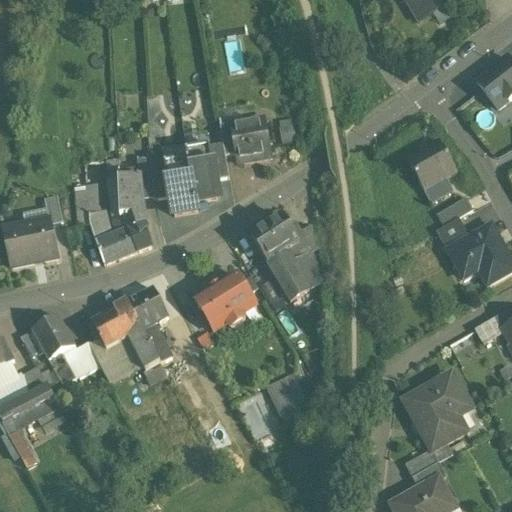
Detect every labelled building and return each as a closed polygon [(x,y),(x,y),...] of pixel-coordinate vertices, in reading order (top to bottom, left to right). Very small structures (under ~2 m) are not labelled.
[(404,0),(406,2),(406,3),(419,25),(433,16),(449,7),(450,7),(445,0),(404,0)] [(449,7),(433,16),(434,19),(435,18),(440,26),(454,18),(450,10),(450,9),(449,7)] [(478,86),(500,114),(511,105),(511,66),(509,63),(478,86)] [(263,122),(220,129),(221,135),(233,133),(237,158),(239,167),(270,161),(263,122)] [(233,133),(221,135),(223,148),(226,160),(237,158),(233,133)] [(441,147),(407,166),(430,207),(452,194),(446,182),(457,176),(441,147)] [(223,148),(210,150),(216,184),(229,182),(226,160),(223,148)] [(210,150),(187,155),(188,164),(197,215),(198,215),(197,206),(219,202),(216,184),(210,150)] [(150,162),(137,163),(139,180),(140,180),(142,203),(154,202),(151,170),(150,162)] [(118,163),(107,164),(109,183),(119,182),(120,182),(118,163)] [(188,164),(165,168),(171,201),(174,219),(197,215),(188,164)] [(165,168),(151,170),(154,202),(155,204),(171,201),(165,168)] [(139,180),(120,182),(119,182),(121,221),(125,220),(143,213),(142,203),(140,180),(139,180)] [(119,182),(109,183),(110,199),(113,224),(121,221),(119,182)] [(98,188),(87,190),(89,218),(101,216),(98,188)] [(87,190),(76,191),(79,228),(90,227),(89,218),(87,190)] [(58,201),(45,204),(49,225),(50,225),(51,230),(64,227),(58,201)] [(466,203),(437,219),(444,230),(458,222),(472,214),(466,203)] [(143,213),(125,220),(131,234),(130,235),(138,256),(153,251),(145,230),(147,229),(143,213)] [(101,216),(89,218),(90,227),(97,247),(112,241),(106,216),(101,216)] [(121,221),(113,224),(116,234),(121,238),(130,235),(131,234),(125,220),(121,221)] [(283,220),(251,241),(268,268),(287,256),(290,261),(291,260),(297,256),(296,256),(303,251),(296,240),(301,237),(300,236),(292,224),(288,227),(283,220)] [(444,230),(436,235),(447,253),(469,241),(458,222),(444,230)] [(49,225),(39,227),(39,228),(27,231),(26,230),(10,233),(13,251),(7,252),(12,272),(58,262),(54,242),(53,242),(51,230),(50,225),(49,225)] [(469,241),(447,253),(457,271),(472,262),(487,288),(511,274),(511,265),(491,228),(469,241)] [(311,229),(300,236),(301,237),(296,240),(303,251),(296,256),(297,256),(291,260),(296,269),(294,270),(309,293),(321,287),(316,259),(322,258),(319,237),(313,238),(311,229)] [(112,241),(97,247),(104,269),(138,256),(130,235),(121,238),(112,241)] [(268,268),(267,268),(290,305),(309,293),(294,270),(296,269),(291,260),(290,261),(287,256),(268,268)] [(236,278),(195,304),(214,334),(228,325),(231,330),(245,322),(242,317),(255,308),(248,297),(242,286),(236,278)] [(251,281),(242,286),(248,297),(257,291),(251,281)] [(169,321),(154,292),(127,306),(143,335),(154,329),(169,321)] [(127,306),(100,321),(116,350),(133,341),(143,335),(127,306)] [(511,311),(495,321),(501,332),(511,325),(511,311)] [(59,321),(33,335),(44,354),(64,389),(77,382),(65,362),(78,355),(77,354),(77,353),(59,321)] [(116,350),(100,321),(91,326),(100,342),(106,355),(116,350)] [(483,345),(502,334),(495,321),(475,333),(483,345)] [(511,325),(501,332),(502,334),(509,347),(511,345),(511,325)] [(172,361),(157,332),(155,333),(154,329),(143,335),(160,367),(165,365),(172,361)] [(44,354),(33,335),(21,341),(33,361),(44,354)] [(143,335),(133,341),(137,350),(134,352),(143,369),(145,374),(160,367),(143,335)] [(116,350),(106,355),(100,342),(90,348),(101,369),(110,386),(143,369),(134,352),(137,350),(133,341),(116,350)] [(77,353),(77,354),(78,355),(65,362),(77,382),(101,369),(90,348),(89,347),(77,353)] [(9,353),(8,354),(2,357),(5,367),(14,363),(9,353)] [(160,367),(145,374),(152,387),(167,379),(160,367)] [(41,377),(38,371),(25,379),(30,399),(2,414),(13,435),(59,410),(48,390),(41,377)] [(55,386),(48,373),(41,377),(48,390),(55,386)] [(449,375),(404,401),(420,430),(417,432),(428,452),(429,452),(430,452),(464,433),(455,418),(469,410),(449,375)] [(293,377),(268,389),(283,422),(309,410),(293,377)] [(428,452),(405,465),(412,481),(439,466),(430,452),(429,452),(428,452)] [(412,481),(412,482),(418,492),(439,480),(439,481),(445,478),(439,466),(412,481)] [(418,492),(391,507),(393,511),(453,511),(456,511),(439,481),(439,480),(418,492)]
